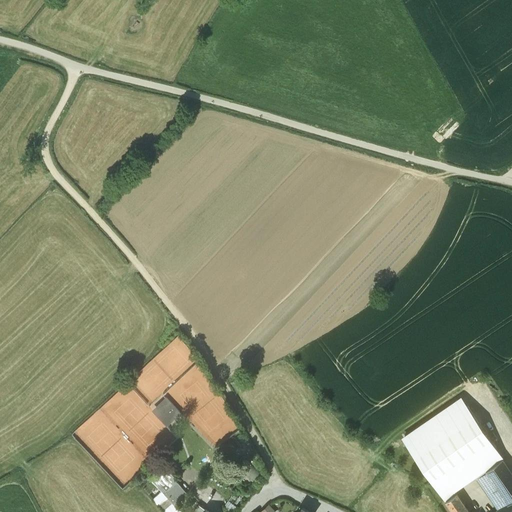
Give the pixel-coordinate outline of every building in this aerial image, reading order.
[(166,395),(152,408),(166,424),(180,411),(169,399),(166,395)] [(460,395),(401,436),(445,500),(448,497),(456,492),(454,490),(474,476),(484,469),(501,458),(503,456),(460,395)] [(511,511),(511,473),(501,458),(486,471),(507,502),(497,510),(494,511),(511,511)] [(164,468),(169,472),(172,466),(167,463),(164,468)] [(507,502),(486,471),(484,469),(474,476),(497,510),(507,502)] [(162,491),(171,502),(173,500),(175,503),(187,493),(176,479),(162,491)] [(163,509),(171,502),(162,491),(160,489),(152,496),(163,509)] [(453,511),(474,511),(472,511),(469,511),(456,492),(448,497),(445,500),(453,511)] [(165,511),(184,511),(175,503),(173,500),(171,502),(163,509),(165,511)] [(275,511),(268,503),(259,511),(275,511)]
